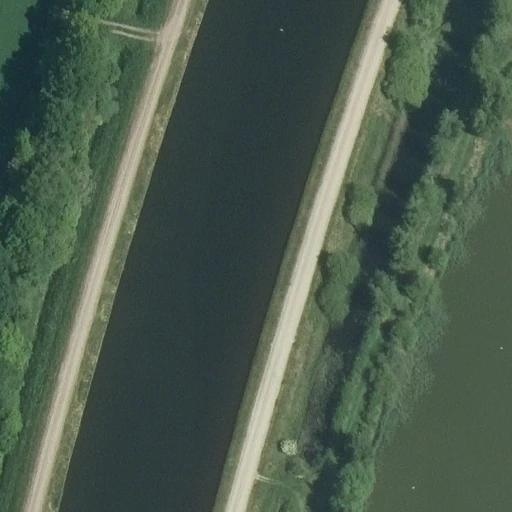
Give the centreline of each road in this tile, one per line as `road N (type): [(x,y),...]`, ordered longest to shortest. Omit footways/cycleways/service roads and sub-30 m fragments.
road 1 (track): [(388,0),(231,511)]
road 2 (track): [(186,0),(38,511)]
